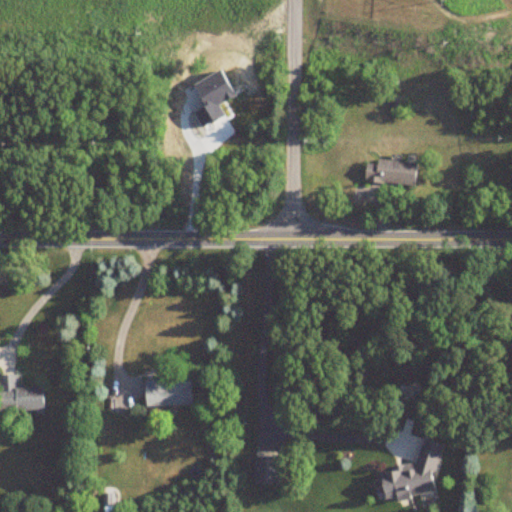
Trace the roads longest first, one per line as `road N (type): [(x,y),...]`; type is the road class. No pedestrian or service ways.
road 1 (residential): [(0,241),(511,241)]
road 2 (residential): [(295,0),(294,241)]
